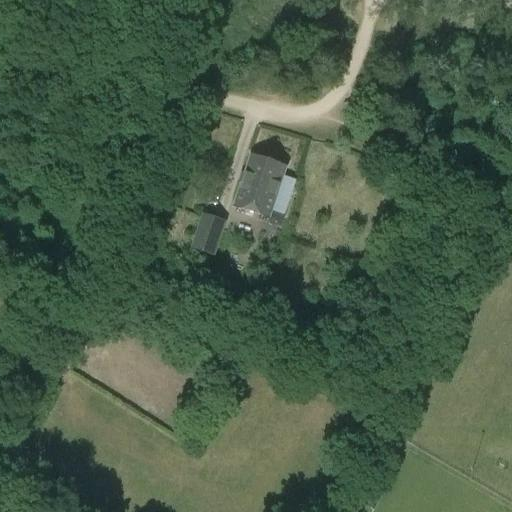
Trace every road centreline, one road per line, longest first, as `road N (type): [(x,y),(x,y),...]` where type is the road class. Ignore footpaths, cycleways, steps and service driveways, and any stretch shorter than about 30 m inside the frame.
road 1 (track): [(305,119),(344,88),(368,0)]
road 2 (track): [(178,104),(219,101),(305,119)]
